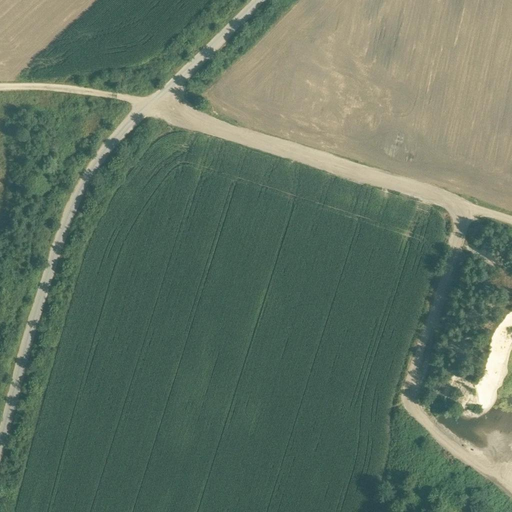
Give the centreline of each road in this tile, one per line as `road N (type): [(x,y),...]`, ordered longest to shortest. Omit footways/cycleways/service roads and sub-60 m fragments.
road 1 (track): [(266,0),(137,121),(90,179),(50,275),(0,453)]
road 2 (track): [(476,208),(406,404),(511,497)]
road 3 (track): [(154,109),(476,208)]
